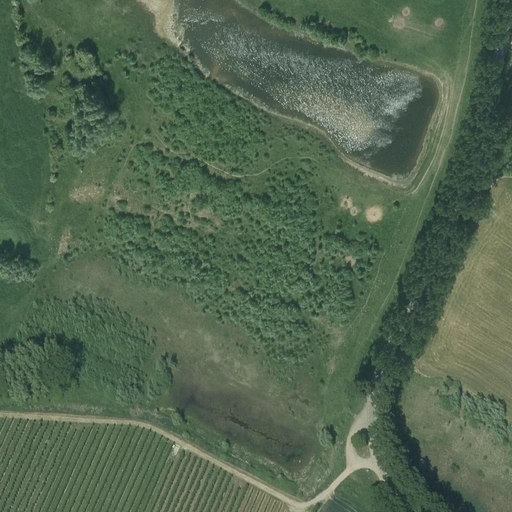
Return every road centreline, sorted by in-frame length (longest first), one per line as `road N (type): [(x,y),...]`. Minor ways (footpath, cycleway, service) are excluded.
road 1 (tertiary): [(404,511),(378,464),(374,389),(473,156),(507,0)]
road 2 (track): [(355,463),(321,498),(298,505),(143,424),(0,415)]
